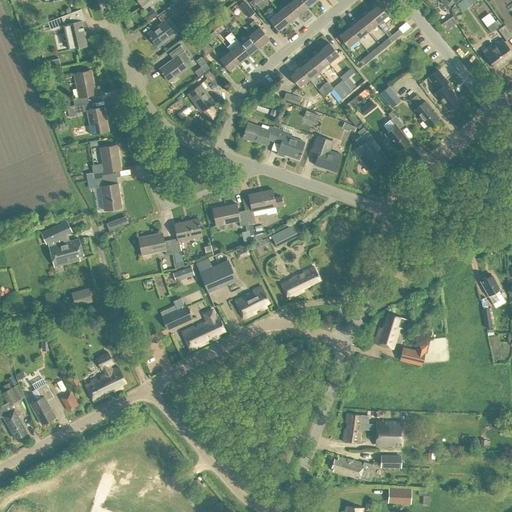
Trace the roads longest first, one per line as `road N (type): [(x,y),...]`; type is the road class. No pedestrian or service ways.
road 1 (residential): [(259,168),(160,204),(121,103),(132,75)]
road 2 (tertiary): [(146,387),(266,324),(346,345)]
road 3 (residential): [(215,152),(233,105),(257,74),(349,0)]
road 4 (tertiary): [(287,511),(346,345)]
road 5 (residential): [(259,511),(146,387)]
road 6 (tertiary): [(0,466),(146,387)]
road 7 (residential): [(511,228),(424,276),(375,267)]
road 8 (residential): [(493,112),(404,0)]
road 9 (tertiary): [(393,211),(414,178),(493,112)]
road 10 (residential): [(393,211),(259,168)]
